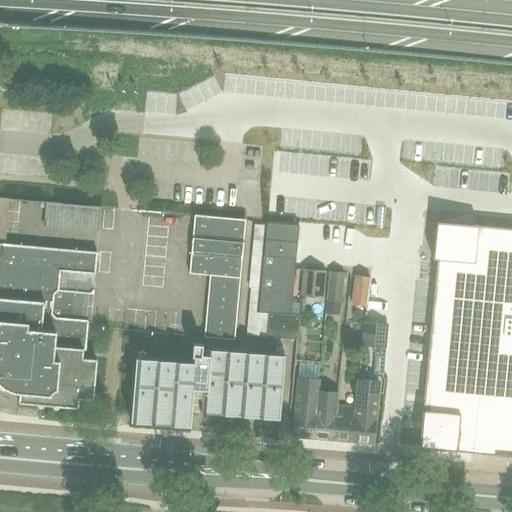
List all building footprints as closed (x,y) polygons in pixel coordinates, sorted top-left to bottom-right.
[(93,294),(97,252),(4,245),(9,199),(0,198),(0,389),(12,396),(18,397),(18,404),(78,409),(79,399),(93,401),(97,360),(81,359),(82,351),(85,352),(88,321),(55,318),(52,314),(53,295),(57,291),(93,294)] [(235,340),(245,220),(194,216),(189,274),(210,276),(204,337),(235,340)] [(267,313),(292,315),(300,226),(267,223),(260,312),(267,313)] [(438,254),(433,254),(432,259),(437,260),(419,448),(511,456),(511,228),(473,225),(473,226),(441,223),(438,254)] [(323,298),(325,270),(302,268),(299,296),(323,298)] [(341,301),(343,271),(329,270),(327,301),(327,300),(325,313),(340,315),(341,301)] [(366,307),(370,277),(354,275),(350,305),(366,307)] [(265,338),(297,340),(299,316),(292,315),(267,313),(265,338)] [(386,348),(388,325),(364,322),(361,345),(386,348)] [(190,426),(191,411),(279,419),(285,355),(202,348),(202,343),(193,343),(192,355),(193,356),(192,361),(136,357),(130,421),(190,426)] [(313,438),(318,390),(319,378),(299,376),(293,436),(313,438)] [(356,408),(352,441),(373,443),(379,381),(359,380),(356,408)] [(333,439),(336,406),(337,392),(318,390),(313,438),(333,439)] [(333,439),(352,441),(356,408),(336,406),(333,439)]
